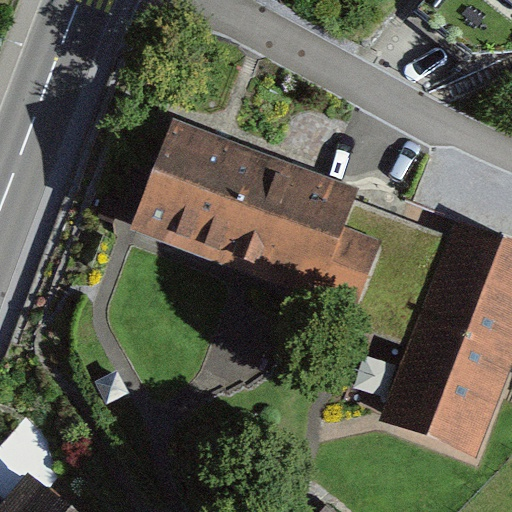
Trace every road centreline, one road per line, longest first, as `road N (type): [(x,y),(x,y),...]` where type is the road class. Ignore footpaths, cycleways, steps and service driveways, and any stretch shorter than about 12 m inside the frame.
road 1 (residential): [(205,0),(511,157)]
road 2 (secondary): [(81,0),(0,213)]
